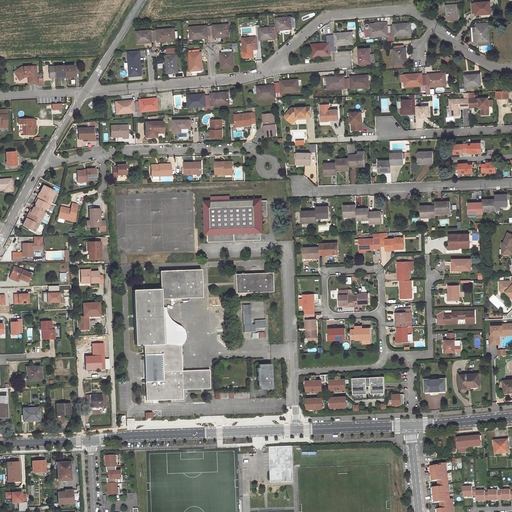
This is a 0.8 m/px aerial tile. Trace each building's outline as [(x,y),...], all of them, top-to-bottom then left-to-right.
[(490,2),(472,3),(472,13),(476,13),(476,15),(490,14),(490,2)] [(457,4),(447,5),(448,20),(458,19),(457,4)] [(257,37),(242,39),(243,50),(258,49),(258,48),(261,47),(260,40),(274,39),(274,38),(278,37),(277,30),(291,29),(291,27),(295,27),(294,17),(276,18),(276,24),(268,24),(269,28),(256,29),(257,37)] [(387,24),(370,26),(370,30),(371,37),(387,35),(388,41),(395,41),(395,36),(411,35),(411,30),(414,29),(416,28),(415,24),(414,23),(393,25),(393,26),(387,26),(387,24)] [(488,23),(478,24),(478,27),(477,27),(478,42),(479,42),(479,45),(489,44),(488,23)] [(228,25),(190,27),(191,39),(208,38),(208,36),(214,36),(214,37),(229,36),(228,25)] [(174,29),(137,32),(137,43),(152,42),(152,40),(158,40),(158,42),(175,40),(174,29)] [(329,43),(312,45),(313,56),(330,55),(330,52),(337,51),(337,45),(353,44),(352,33),(335,34),(335,35),(329,36),(329,43)] [(404,45),(394,46),(395,67),(405,66),(405,63),(406,63),(405,48),(404,48),(404,45)] [(222,54),(221,54),(222,68),(234,67),(232,49),(222,50),(222,54)] [(370,49),(359,50),(360,64),(371,63),(370,49)] [(128,52),(130,76),(141,75),(140,55),(138,56),(138,51),(128,52)] [(199,53),(189,54),(191,71),(192,71),(202,70),(201,53),(199,53)] [(177,55),(165,56),(167,73),(178,72),(177,55)] [(49,78),(55,78),(75,77),(75,65),(48,67),(49,78)] [(21,68),(16,71),(19,75),(17,77),(19,81),(25,78),(29,77),(29,84),(37,84),(36,67),(21,68)] [(480,74),(466,75),(466,86),(481,85),(480,74)] [(344,76),(327,77),(328,89),(345,88),(345,89),(368,87),(368,76),(351,77),(351,78),(344,79),(344,76)] [(274,86),(258,87),(259,98),(279,97),(278,93),(299,91),(298,80),(281,81),(281,82),(274,83),(274,86)] [(205,94),(187,96),(189,107),(204,106),(205,111),(212,110),(212,105),(229,103),(228,98),(231,98),(231,92),(211,94),(211,95),(205,96),(205,94)] [(488,98),(469,99),(469,108),(479,107),(479,108),(482,107),(482,115),(489,115),(488,98)] [(132,101),(115,102),(116,114),(133,112),(133,117),(142,117),(141,112),(157,110),(156,99),(139,100),(139,102),(133,102),(132,101)] [(469,108),(469,99),(449,100),(450,116),(459,116),(459,109),(469,108)] [(415,107),(415,105),(411,105),(411,100),(402,101),(402,110),(401,110),(401,114),(402,115),(416,115),(415,107)] [(291,108),(285,115),(285,118),(290,123),(295,117),(299,117),(301,119),(310,118),(310,107),(296,108),(291,108)] [(428,107),(415,107),(416,115),(416,118),(424,118),(424,117),(429,117),(428,107)] [(329,110),(320,110),(321,122),(330,121),(330,120),(338,120),(338,110),(329,111),(329,110)] [(361,112),(350,113),(350,123),(351,123),(352,131),(362,130),(361,112)] [(276,135),(273,113),(264,115),(265,124),(264,125),(265,136),(276,135)] [(242,127),(250,126),(250,125),(250,124),(253,124),(254,114),(234,116),(235,126),(242,125),(242,127)] [(33,119),(19,119),(19,129),(23,128),(25,128),(25,135),(33,135),(33,125),(33,120),(33,119)] [(172,120),(173,133),(181,132),(181,128),(189,128),(188,120),(172,120)] [(212,122),(213,131),(210,131),(211,138),(221,138),(221,122),(212,122)] [(152,134),(156,134),(163,134),(162,123),(145,123),(145,138),(152,138),(152,134)] [(110,138),(121,137),(123,138),(123,139),(127,139),(127,126),(110,126),(110,138)] [(78,140),(87,140),(87,139),(95,138),(94,129),(78,129),(78,140)] [(454,154),(483,153),(482,142),(453,143),(454,154)] [(348,146),(349,159),(349,166),(364,166),(364,154),(354,154),(354,145),(348,146)] [(433,151),(418,152),(418,163),(434,163),(433,151)] [(15,152),(6,153),(7,166),(16,165),(15,152)] [(404,164),(403,152),(391,153),(391,161),(391,164),(404,164)] [(312,153),(297,153),(297,164),(312,165),(312,153)] [(336,163),(337,170),(349,170),(349,166),(349,159),(336,159),(336,163)] [(391,161),(378,161),(378,173),(391,172),(391,164),(391,161)] [(498,172),(497,161),(482,161),(482,173),(498,172)] [(232,164),(223,164),(223,162),(215,162),(215,175),(223,175),(223,174),(232,173),(232,164)] [(192,163),(183,163),(184,174),(201,174),(200,164),(192,164),(192,163)] [(336,163),(324,163),(324,175),(337,174),(337,170),(336,163)] [(474,173),(474,163),(459,163),(459,173),(474,173)] [(151,177),(170,176),(170,164),(159,165),(159,166),(150,167),(151,177)] [(126,166),(116,166),(117,168),(112,168),(113,178),(117,178),(117,175),(126,175),(126,166)] [(95,169),(86,170),(86,172),(76,172),(77,181),(95,180),(95,169)] [(11,179),(0,179),(0,189),(12,188),(11,179)] [(52,200),(56,192),(44,185),(42,189),(43,190),(37,202),(33,210),(27,220),(27,222),(25,221),(23,225),(35,231),(39,223),(40,224),(42,219),(41,219),(49,203),(50,204),(52,200)] [(508,205),(508,194),(495,194),(495,199),(496,206),(508,205)] [(228,195),(212,196),(212,201),(205,201),(206,233),(208,233),(208,240),(261,238),(261,231),(263,231),(262,216),(266,216),(266,200),(261,200),(261,199),(228,200),(228,195)] [(496,206),(495,199),(483,199),(483,202),(483,211),(496,211),(496,206)] [(451,212),(450,201),(435,202),(435,205),(435,213),(451,212)] [(483,202),(468,203),(468,214),(483,214),(483,211),(483,202)] [(58,218),(73,221),(77,205),(71,203),(70,210),(61,207),(58,218)] [(356,205),(344,206),(344,217),(356,217),(356,209),(356,205)] [(435,205),(420,206),(421,218),(435,217),(435,213),(435,205)] [(329,217),(329,206),(316,207),(316,210),(317,218),(329,217)] [(100,226),(99,208),(89,208),(89,220),(90,227),(100,226)] [(369,212),(369,208),(356,209),(356,217),(356,220),(369,219),(369,212)] [(316,210),(301,211),(302,223),(317,222),(317,218),(316,210)] [(382,223),(382,211),(369,212),(369,219),(369,224),(382,223)] [(394,239),(394,240),(388,240),(388,233),(381,233),(381,239),(382,247),(387,247),(387,250),(395,250),(395,249),(395,248),(404,247),(404,238),(394,239)] [(511,234),(507,233),(503,243),(502,243),(502,249),(504,249),(504,254),(511,254),(511,234)] [(469,234),(449,235),(450,246),(459,246),(459,247),(470,247),(469,234)] [(33,245),(21,245),(21,258),(32,258),(32,250),(42,250),(41,244),(40,237),(33,238),(33,245)] [(381,239),(360,239),(360,251),(375,250),(375,249),(382,249),(382,247),(381,239)] [(100,260),(100,242),(87,242),(87,252),(88,252),(90,252),(90,260),(100,260)] [(338,245),(334,243),(320,244),(320,247),(320,255),(325,254),(328,254),(339,254),(338,245)] [(320,247),(304,248),(305,258),(313,258),(321,258),(320,255),(320,247)] [(452,271),(471,271),(471,259),(453,260),(453,265),(452,265),(452,271)] [(409,262),(398,262),(399,281),(401,281),(409,280),(409,262)] [(31,274),(13,267),(10,277),(19,280),(19,279),(27,282),(31,274)] [(165,307),(162,307),(161,299),(201,297),(202,296),(201,270),(200,269),(161,271),(160,272),(160,289),(134,290),(133,291),(135,344),(136,345),(144,345),(146,399),(147,400),(183,399),(183,398),(183,390),(209,389),(210,388),(210,370),(209,369),(182,371),(181,344),(180,343),(166,344),(166,338),(175,324),(170,319),(166,314),(165,307)] [(89,283),(99,283),(99,284),(103,284),(103,276),(98,276),(98,272),(90,272),(90,270),(80,270),(80,281),(89,281),(89,283)] [(239,273),(237,274),(238,291),(239,292),(274,291),(275,290),(275,273),(274,272),(239,273)] [(511,275),(511,276),(511,280),(499,280),(499,292),(508,292),(508,297),(511,296),(511,275)] [(401,281),(401,299),(412,298),(411,280),(409,280),(401,281)] [(459,301),(459,286),(448,286),(449,301),(459,301)] [(339,305),(349,304),(349,306),(354,306),(353,297),(353,290),(348,290),(349,296),(339,296),(339,305)] [(315,314),(314,294),(304,294),(304,309),(305,309),(305,314),(315,314)] [(369,294),(359,294),(359,296),(353,297),(354,306),(360,306),(359,303),(363,303),(369,303),(369,294)] [(88,316),(100,315),(99,302),(83,303),(83,316),(78,316),(79,329),(89,328),(88,316)] [(243,305),(244,332),(255,331),(255,328),(266,327),(266,319),(252,320),(251,304),(243,305)] [(457,318),(466,318),(467,323),(475,322),(475,311),(455,312),(455,315),(453,315),(445,315),(445,323),(458,323),(457,318)] [(406,327),(405,313),(394,313),(394,321),(392,321),(393,328),(394,328),(406,327)] [(317,337),(316,319),(315,319),(315,314),(305,314),(306,319),(307,319),(307,328),(308,328),(308,338),(317,337)] [(9,320),(10,334),(22,333),(22,320),(9,320)] [(44,330),(44,339),(54,338),(54,329),(52,329),(51,321),(41,321),(41,330),(43,330),(44,330)] [(180,326),(175,324),(166,338),(166,344),(180,343),(182,343),(185,338),(185,334),(183,330),(180,326)] [(490,324),(490,342),(498,342),(498,334),(508,333),(508,324),(490,324)] [(400,342),(408,342),(408,327),(406,327),(394,328),(394,335),(395,342),(400,342)] [(328,339),(346,339),(346,328),(336,328),(336,330),(328,330),(328,339)] [(363,328),(356,328),(356,329),(351,329),(351,339),(356,339),(356,340),(363,339),(371,339),(371,328),(363,328)] [(454,346),(454,333),(447,333),(447,340),(444,340),(445,352),(455,352),(454,346)] [(271,364),(258,364),(258,368),(257,368),(257,385),(259,385),(259,389),(272,389),(271,364)] [(42,366),(27,367),(28,381),(43,380),(42,366)] [(479,373),(460,375),(461,387),(461,388),(462,390),(463,390),(464,391),(465,390),(466,390),(467,389),(468,388),(468,387),(480,386),(479,373)] [(326,376),(321,376),(322,381),(307,382),(307,393),(323,392),(322,383),(326,383),(326,376)] [(331,376),(326,376),(326,383),(330,383),(331,391),(347,390),(346,380),(331,381),(331,376)] [(385,377),(371,378),(372,387),(372,394),(386,394),(385,377)] [(367,378),(354,379),(354,395),(368,395),(368,392),(369,392),(369,390),(368,390),(368,387),(367,378)] [(446,378),(425,379),(426,391),(446,390),(446,378)] [(511,379),(503,381),(504,391),(511,390),(511,379)] [(102,394),(90,394),(90,407),(106,407),(106,390),(102,390),(102,394)] [(394,395),(394,406),(402,405),(402,404),(405,404),(405,395),(402,395),(394,395)] [(347,398),(331,399),(331,401),(332,409),(348,408),(347,398)] [(323,399),(308,400),(308,410),(324,409),(323,402),(323,400),(323,399)] [(70,404),(57,405),(57,414),(70,414),(70,404)] [(39,407),(23,408),(23,421),(40,420),(39,407)] [(480,436),(457,439),(458,447),(459,447),(459,452),(466,451),(466,447),(481,445),(480,436)] [(508,440),(495,441),(496,454),(509,452),(508,440)] [(292,446),(269,447),(269,453),(271,453),(272,468),(291,468),(291,451),(293,451),(292,446)] [(271,453),(269,453),(270,471),(291,470),(292,482),(294,482),(293,451),(291,451),(291,468),(272,468),(271,453)] [(118,455),(107,456),(108,472),(110,472),(110,479),(108,479),(109,495),(120,494),(120,488),(118,488),(117,479),(121,479),(121,471),(117,471),(116,462),(118,462),(118,455)] [(45,461),(32,461),(33,472),(45,472),(45,461)] [(19,462),(8,463),(8,481),(19,480),(19,462)] [(58,479),(70,478),(70,463),(57,463),(58,469),(53,469),(53,478),(58,478),(58,479)] [(431,475),(446,473),(445,464),(438,464),(439,467),(436,467),(430,468),(431,475)] [(291,470),(270,471),(270,481),(282,480),(282,482),(292,482),(291,470)] [(437,481),(440,481),(441,486),(448,485),(446,473),(431,475),(432,482),(437,481)] [(433,496),(449,494),(448,485),(441,486),(441,488),(438,488),(432,489),(433,496)] [(463,497),(472,497),(472,496),(475,496),(475,491),(475,489),(472,489),(472,487),(463,488),(463,497)] [(497,490),(488,491),(488,492),(489,500),(497,500),(497,499),(501,499),(501,492),(497,492),(497,490)] [(501,499),(501,500),(510,500),(510,499),(511,498),(511,491),(510,492),(510,490),(501,490),(501,492),(501,499)] [(22,493),(22,491),(5,491),(5,501),(11,501),(11,503),(27,502),(27,493),(22,493)] [(476,501),(485,501),(485,500),(489,500),(488,492),(485,493),(484,491),(475,491),(475,496),(476,501)] [(59,504),(73,503),(73,492),(66,492),(58,493),(59,504)] [(439,502),(442,502),(443,507),(450,506),(449,500),(449,494),(433,496),(434,503),(439,502)]
